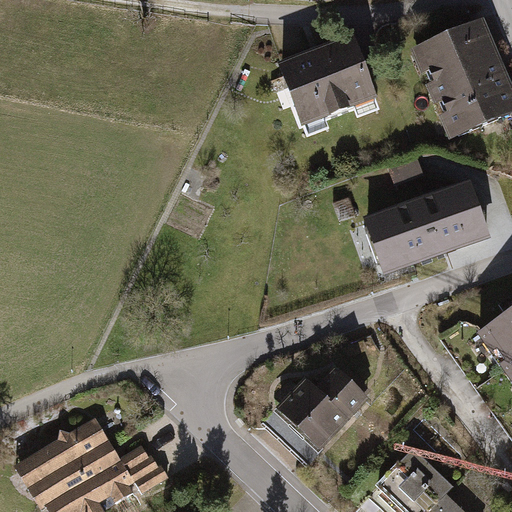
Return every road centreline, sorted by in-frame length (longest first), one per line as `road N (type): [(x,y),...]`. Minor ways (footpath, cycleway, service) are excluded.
road 1 (residential): [(300,511),(207,426),(199,365),(511,261)]
road 2 (track): [(199,365),(92,381),(0,417)]
road 3 (residential): [(454,0),(394,13),(261,14)]
road 4 (track): [(261,14),(135,0)]
